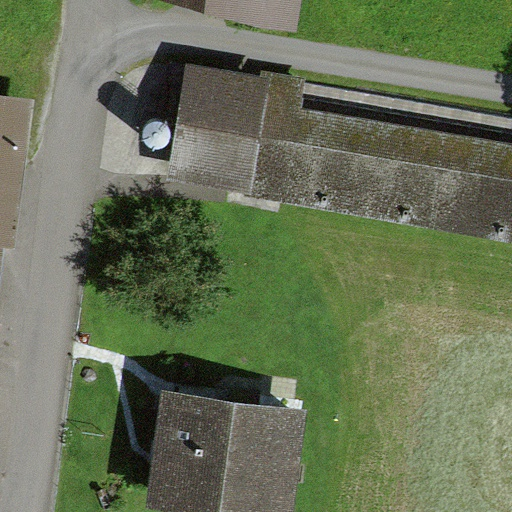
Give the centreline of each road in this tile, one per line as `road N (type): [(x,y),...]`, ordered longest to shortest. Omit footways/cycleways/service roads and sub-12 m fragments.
road 1 (track): [(7,511),(81,33)]
road 2 (track): [(81,33),(511,86)]
